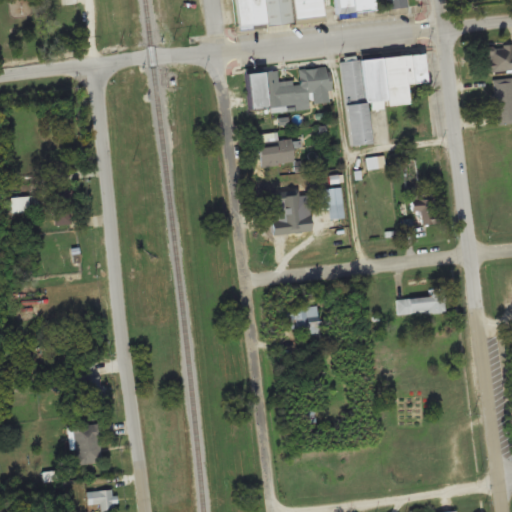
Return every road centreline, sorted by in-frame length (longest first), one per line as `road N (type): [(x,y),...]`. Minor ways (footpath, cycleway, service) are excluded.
road 1 (tertiary): [(507,511),(441,28)]
road 2 (residential): [(272,511),(219,54)]
road 3 (residential): [(147,511),(95,66)]
road 4 (residential): [(95,66),(511,19)]
road 5 (residential): [(244,281),(511,248)]
road 6 (residential): [(272,511),(511,479)]
